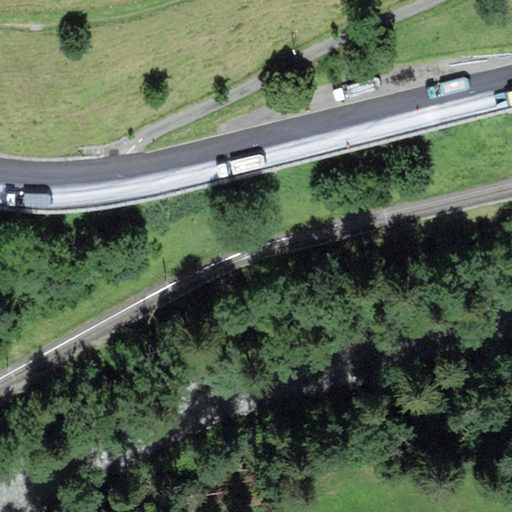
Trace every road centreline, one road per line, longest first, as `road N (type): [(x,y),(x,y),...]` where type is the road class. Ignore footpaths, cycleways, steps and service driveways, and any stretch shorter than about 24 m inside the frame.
road 1 (secondary): [(122,176),(511,87)]
road 2 (unclassified): [(122,176),(121,157),(146,134),(429,0)]
road 3 (secondary): [(0,184),(122,176)]
